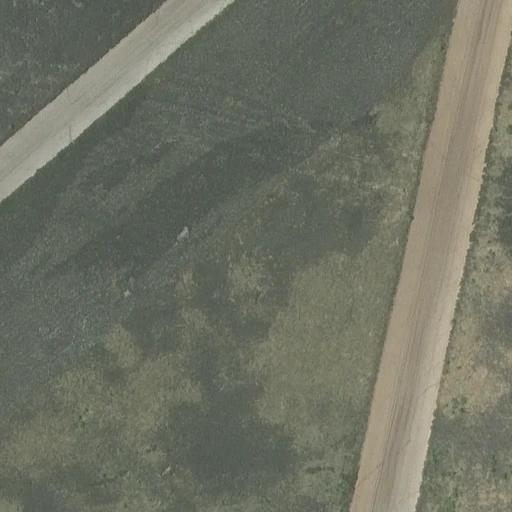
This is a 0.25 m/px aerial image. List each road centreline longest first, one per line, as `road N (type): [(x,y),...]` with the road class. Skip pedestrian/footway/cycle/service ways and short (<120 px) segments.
road 1 (track): [(487,0),(381,511)]
road 2 (track): [(197,0),(0,172)]
